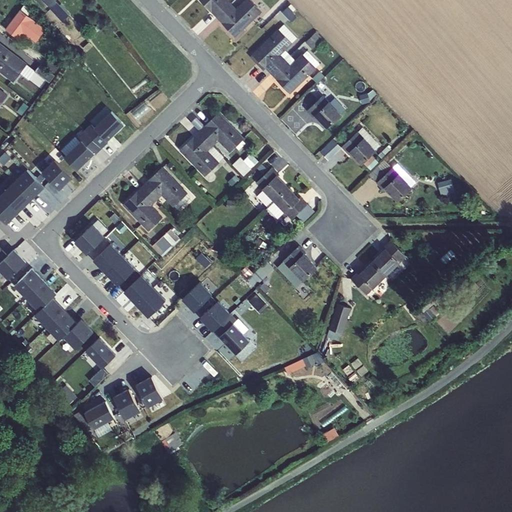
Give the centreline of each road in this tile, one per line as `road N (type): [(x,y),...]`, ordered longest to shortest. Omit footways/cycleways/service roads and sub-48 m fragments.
road 1 (residential): [(209,66),(43,240),(141,343),(177,348)]
road 2 (residential): [(209,66),(343,206),(342,236)]
